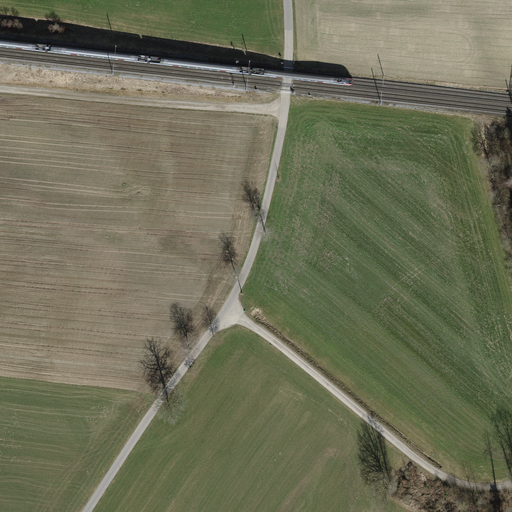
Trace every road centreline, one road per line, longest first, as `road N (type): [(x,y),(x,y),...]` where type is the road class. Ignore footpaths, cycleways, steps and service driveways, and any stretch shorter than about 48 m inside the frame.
road 1 (track): [(86,511),(213,330),(250,260),(282,128),(287,0)]
road 2 (track): [(227,308),(423,462),(470,485),(511,482)]
road 3 (track): [(284,110),(0,88)]
